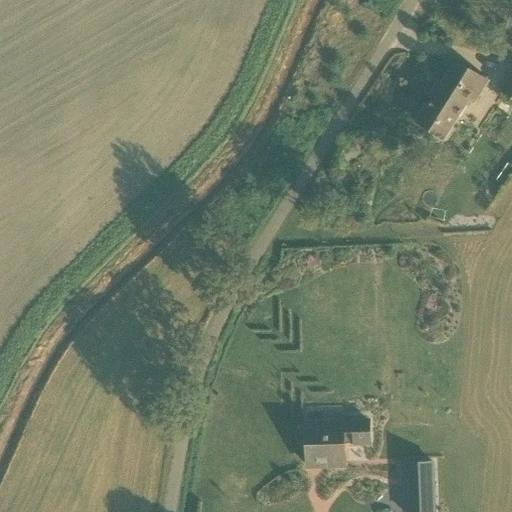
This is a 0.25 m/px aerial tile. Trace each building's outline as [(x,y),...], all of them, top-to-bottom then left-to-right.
[(472,93),(478,97),(488,82),(457,62),(443,84),(446,86),(442,93),(435,88),(429,99),(435,103),(432,108),(427,105),(417,122),(443,138),(472,93)] [(511,76),(503,92),(511,97),(511,76)] [(461,322),(511,321),(511,254),(389,258),(391,326),(426,325),(427,359),(406,360),(407,418),(511,415),(511,353),(462,355),(461,322)] [(370,443),(369,421),(307,423),(309,467),(345,466),(344,444),(370,443)] [(459,507),(511,505),(511,445),(457,447),(459,507)] [(394,482),(394,511),(422,511),(422,461),(408,461),(408,482),(394,482)]
